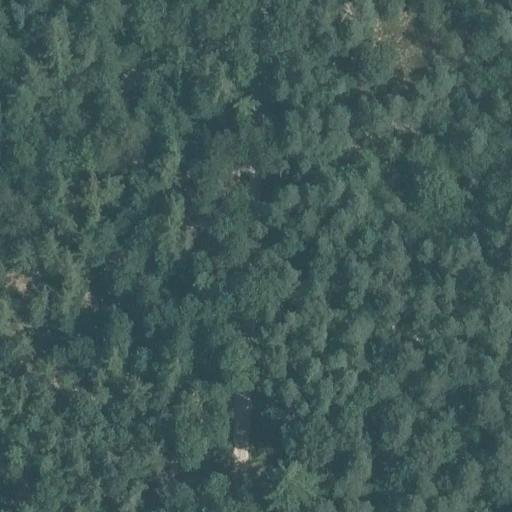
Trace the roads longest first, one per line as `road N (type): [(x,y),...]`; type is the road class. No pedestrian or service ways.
road 1 (track): [(268,0),(239,511)]
road 2 (track): [(0,171),(236,0)]
